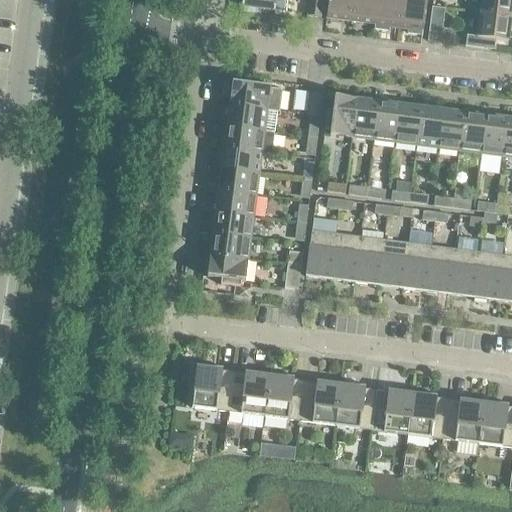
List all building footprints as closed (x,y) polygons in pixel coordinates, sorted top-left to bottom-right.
[(274,13),(276,0),(242,0),(241,8),(274,13)] [(322,0),(309,0),(308,17),(321,19),(322,0)] [(328,0),(326,19),(351,23),(353,0),(328,0)] [(377,0),(353,0),(351,23),(375,26),(377,0)] [(373,30),(388,32),(388,28),(398,29),(402,0),(377,0),(375,26),(374,26),(373,30)] [(402,0),(398,29),(408,30),(408,35),(422,37),(427,1),(420,0),(402,0)] [(511,0),(482,0),(480,14),(511,18),(511,10),(511,0)] [(432,8),(429,32),(442,34),(445,10),(432,8)] [(508,43),(511,18),(480,14),(477,37),(467,36),(466,47),(495,51),(496,41),(508,43)] [(232,84),(229,107),(267,112),(279,113),(282,91),(266,89),(267,83),(237,80),(236,85),(232,84)] [(310,94),(307,116),(320,118),(323,96),(310,94)] [(330,136),(352,139),(357,101),(335,98),(333,112),(328,112),(325,132),(330,132),(330,136)] [(378,104),(357,101),(352,139),(374,142),(378,104)] [(400,106),(378,104),(374,142),(395,145),(400,106)] [(421,109),(400,106),(395,145),(416,147),(421,109)] [(265,133),(267,112),(229,107),(226,128),(265,133)] [(416,147),(438,150),(443,112),(421,109),(416,147)] [(438,150),(459,153),(464,115),(443,112),(438,150)] [(485,117),(464,115),(459,153),(481,155),(485,117)] [(507,120),(485,117),(481,155),(502,158),(507,120)] [(511,120),(507,120),(502,158),(511,159),(511,120)] [(317,140),(319,125),(310,124),(308,138),(317,140)] [(224,149),(262,154),(270,155),(273,134),(265,133),(226,128),(224,149)] [(316,154),(317,140),(308,138),(306,153),(316,154)] [(224,149),(221,171),(259,176),(262,154),(224,149)] [(312,182),(314,168),(304,167),(302,181),(312,182)] [(221,171),(218,192),(256,197),(259,176),(221,171)] [(310,197),(312,182),(302,181),(301,195),(310,197)] [(332,185),(330,194),(345,196),(346,186),(332,185)] [(353,187),(352,197),(366,199),(368,189),(353,187)] [(382,191),(368,189),(366,199),(381,201),(382,191)] [(218,192),(215,214),(253,219),(256,197),(218,192)] [(396,193),(395,202),(409,204),(410,195),(396,193)] [(425,197),(410,195),(409,204),(423,206),(425,197)] [(438,208),(452,210),(453,200),(439,198),(438,208)] [(341,202),(331,200),(330,210),(339,211),(341,202)] [(467,202),(453,200),(452,210),(466,211),(467,202)] [(350,203),(341,202),(339,211),(349,212),(350,203)] [(481,213),(495,215),(496,206),(482,204),(481,213)] [(377,216),(388,217),(389,208),(379,206),(377,216)] [(496,206),(495,215),(509,217),(510,207),(496,206)] [(396,218),(398,209),(389,208),(388,217),(396,218)] [(299,210),(297,224),(306,225),(308,211),(299,210)] [(425,222),(435,223),(437,214),(426,213),(425,222)] [(251,240),(253,219),(215,214),(213,235),(251,240)] [(445,215),(437,214),(435,223),(444,225),(445,215)] [(484,214),(484,220),(483,224),(493,225),(494,216),(484,214)] [(483,224),(484,220),(473,219),(472,228),(482,229),(483,224)] [(305,240),(306,225),(297,224),(295,238),(305,240)] [(312,232),(306,278),(330,281),(336,235),(312,232)] [(213,235),(210,257),(248,261),(251,240),(213,235)] [(330,281),(355,284),(360,239),(336,235),(330,281)] [(384,242),(360,239),(355,284),(379,287),(384,242)] [(408,245),(384,242),(379,287),(403,290),(408,245)] [(403,290),(426,293),(432,248),(408,245),(403,290)] [(456,251),(432,248),(426,293),(450,296),(456,251)] [(480,254),(456,251),(450,296),(474,299),(480,254)] [(503,257),(480,254),(474,299),(497,302),(503,257)] [(289,256),(288,266),(301,268),(302,258),(289,256)] [(245,284),(248,261),(210,257),(207,279),(221,281),(221,286),(240,288),(241,283),(245,284)] [(497,302),(511,304),(511,257),(503,257),(497,302)] [(298,291),(301,268),(288,266),(285,289),(298,291)] [(192,409),(228,414),(234,374),(213,371),(213,367),(190,364),(188,386),(195,387),(192,409)] [(228,414),(264,418),(270,375),(255,373),(255,376),(234,374),(228,414)] [(284,377),(270,375),(264,418),(300,423),(305,383),(284,380),(284,377)] [(326,386),(305,383),(300,423),(336,427),(341,384),(327,382),(326,386)] [(336,427),(372,432),(377,392),(355,389),(356,386),(341,384),(336,427)] [(372,432),(407,437),(412,393),(398,391),(397,395),(377,392),(372,432)] [(427,395),(412,393),(407,437),(443,441),(448,401),(427,398),(427,395)] [(443,441),(478,446),(484,402),(469,400),(469,404),(448,401),(443,441)] [(478,446),(511,449),(511,409),(498,407),(499,404),(484,402),(478,446)] [(169,447),(180,448),(181,441),(176,434),(170,434),(169,447)]
